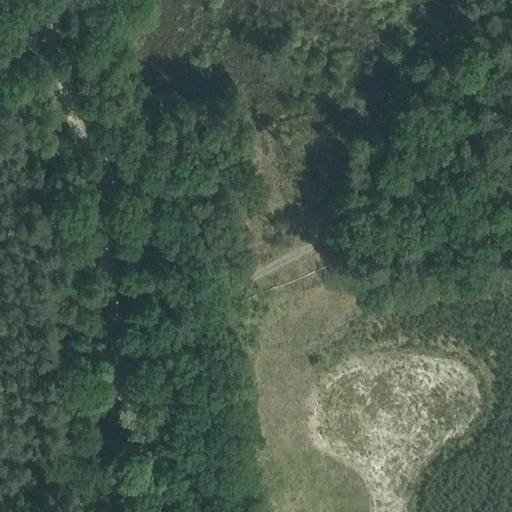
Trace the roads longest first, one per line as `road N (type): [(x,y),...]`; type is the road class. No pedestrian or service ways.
road 1 (track): [(130,325),(378,214),(511,168)]
road 2 (track): [(114,335),(87,165),(38,0)]
road 3 (track): [(103,511),(114,335)]
